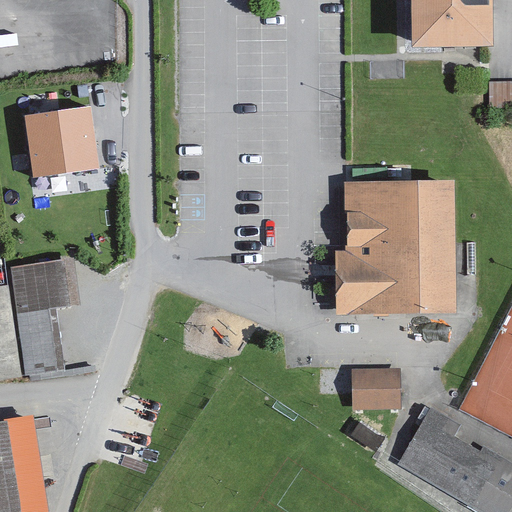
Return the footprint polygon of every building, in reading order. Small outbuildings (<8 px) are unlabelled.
[(490,0),(410,0),(411,50),(490,50),(490,0)] [(492,106),(511,106),(511,79),(492,79),(492,106)] [(99,166),(91,104),(25,113),(34,175),(99,166)] [(454,309),(450,178),(343,181),(345,249),(334,249),(336,313),(454,309)] [(77,304),(70,257),(10,266),(17,313),(77,304)] [(12,285),(0,286),(0,351),(5,351),(3,326),(16,325),(12,285)] [(398,409),(398,368),(351,368),(351,409),(398,409)] [(458,427),(428,409),(395,464),(476,511),(503,511),(511,497),(511,467),(480,449),(478,452),(452,437),(458,427)] [(0,511),(44,511),(31,414),(0,418),(0,511)]
